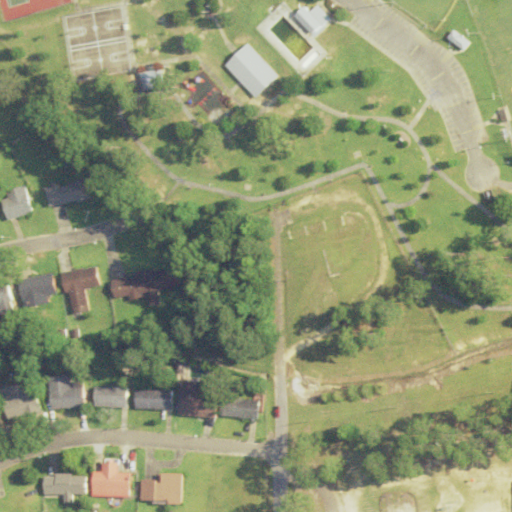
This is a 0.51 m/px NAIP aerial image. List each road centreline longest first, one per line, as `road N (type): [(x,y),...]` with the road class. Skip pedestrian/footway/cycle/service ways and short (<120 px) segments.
road 1 (residential): [(279,217),(271,269),(279,511)]
road 2 (residential): [(0,461),(70,438),(103,437),(279,454)]
road 3 (residential): [(0,251),(76,237),(139,211)]
